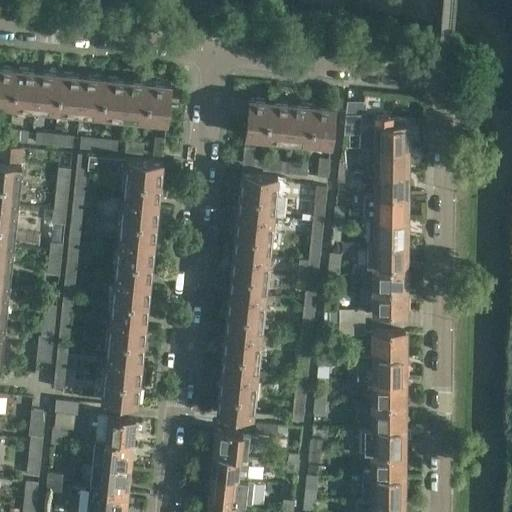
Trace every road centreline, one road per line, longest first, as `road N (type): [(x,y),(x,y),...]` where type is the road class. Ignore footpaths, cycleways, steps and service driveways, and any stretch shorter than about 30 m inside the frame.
road 1 (residential): [(165,511),(213,54)]
road 2 (residential): [(439,511),(442,81)]
road 3 (residential): [(213,54),(442,81)]
road 4 (residential): [(0,31),(213,54)]
